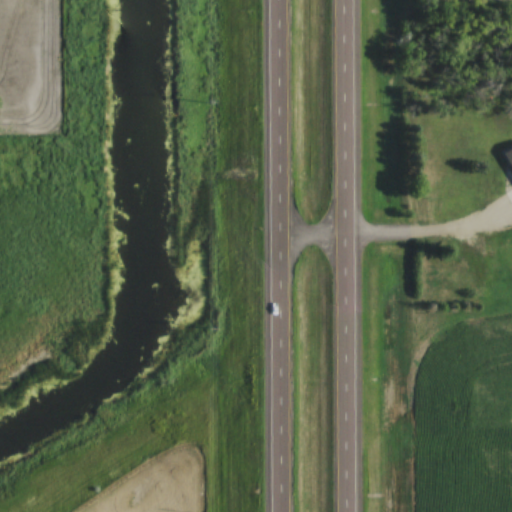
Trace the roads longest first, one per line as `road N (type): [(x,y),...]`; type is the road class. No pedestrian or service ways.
road 1 (trunk): [(267,0),(272,511)]
road 2 (trunk): [(345,511),(341,0)]
